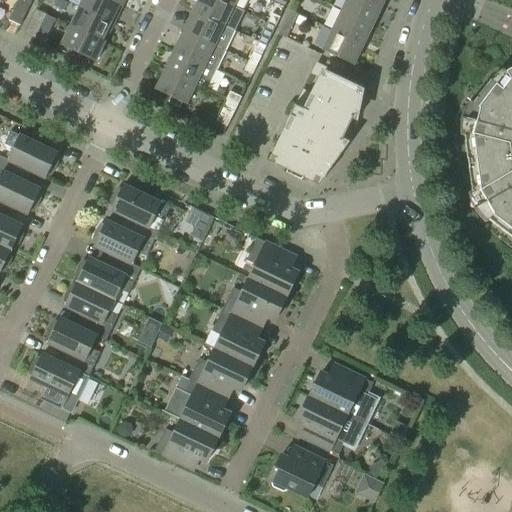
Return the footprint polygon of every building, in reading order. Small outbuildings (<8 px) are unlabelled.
[(20,25),(30,3),(25,0),(18,0),(9,20),(20,25)] [(113,24),(122,6),(110,0),(81,0),(78,7),(113,24)] [(197,0),(193,11),(223,26),(235,31),(244,12),(243,11),(233,6),(220,0),(197,0)] [(243,11),(248,0),(220,0),(233,6),(243,11)] [(372,26),(381,6),(368,0),(346,0),(342,11),(372,26)] [(104,42),(113,24),(78,7),(70,26),(104,42)] [(24,33),(35,39),(46,15),(35,9),(24,33)] [(278,34),(286,38),(298,14),(290,10),(278,34)] [(183,30),(225,51),(235,31),(223,26),(193,11),(183,30)] [(342,11),(332,30),(363,45),(372,26),(342,11)] [(271,14),(267,23),(275,26),(280,18),(271,14)] [(271,36),(275,26),(267,23),(258,42),(266,46),(271,36)] [(95,62),(104,42),(70,26),(60,45),(63,46),(60,51),(73,57),(75,52),(95,62)] [(183,30),(174,49),(216,70),(225,51),(183,30)] [(353,65),(363,45),(332,30),(322,50),(353,65)] [(174,49),(165,69),(196,84),(207,89),(216,70),(174,49)] [(253,53),(248,62),(256,66),(261,56),(253,53)] [(252,74),(256,66),(248,62),(244,71),(252,74)] [(288,125),(277,146),(274,147),(271,155),(273,156),(271,159),(318,182),(321,178),(324,179),(328,171),(327,169),(347,141),(342,139),(352,119),(356,120),(361,90),(353,86),(354,84),(346,81),(343,82),(323,72),(325,69),(316,65),(313,73),(321,76),(311,96),(303,92),(297,106),(294,105),(289,115),(298,120),(294,128),(288,125)] [(511,136),(511,133),(511,68),(506,72),(510,79),(502,89),(490,80),(473,103),(479,108),(472,134),(464,136),(472,191),(480,190),(494,213),(488,220),(511,238),(511,236),(511,136)] [(186,104),(196,84),(165,69),(155,90),(170,97),(168,102),(179,108),(181,102),(186,104)] [(230,92),(226,99),(238,104),(241,97),(230,92)] [(226,99),(215,121),(227,127),(238,104),(226,99)] [(14,146),(7,160),(23,168),(45,178),(47,174),(50,176),(55,168),(58,159),(55,158),(57,153),(10,131),(5,142),(14,146)] [(0,200),(6,204),(28,214),(30,210),(32,212),(38,204),(40,195),(38,194),(40,190),(18,179),(23,168),(7,160),(0,156),(0,200)] [(111,210),(132,220),(149,228),(155,214),(164,218),(169,207),(123,185),(121,189),(118,188),(113,195),(110,205),(113,206),(111,210)] [(0,245),(10,251),(12,247),(14,248),(20,241),(23,232),(20,230),(22,226),(0,216),(6,204),(0,200),(0,245)] [(190,236),(202,241),(213,217),(202,212),(190,236)] [(158,232),(149,228),(132,220),(127,231),(105,221),(103,225),(101,224),(95,232),(93,241),(95,242),(93,246),(115,256),(131,264),(132,264),(138,250),(147,254),(158,232)] [(248,279),(286,297),(298,272),(291,269),(297,258),(256,238),(246,260),(255,264),(248,279)] [(0,271),(1,271),(3,272),(9,264),(11,255),(9,254),(10,251),(0,245),(0,271)] [(78,279),(76,282),(114,300),(121,287),(129,291),(140,268),(132,264),(131,264),(115,256),(109,268),(88,258),(86,262),(83,261),(78,268),(75,277),(78,279)] [(222,310),(250,323),(263,329),(268,318),(274,321),(286,297),(248,279),(241,292),(233,288),(222,310)] [(80,329),(97,336),(97,337),(105,341),(116,318),(107,314),(114,300),(76,282),(74,285),(72,284),(66,292),(64,301),(66,302),(64,306),(86,317),(80,329)] [(257,340),(263,329),(250,323),(222,310),(212,331),(221,335),(214,349),(252,367),(264,343),(257,340)] [(63,365),(79,372),(79,373),(88,377),(99,355),(90,350),(97,337),(97,336),(80,329),(59,318),(57,322),(54,321),(49,329),(46,338),(49,339),(47,343),(68,353),(63,365)] [(171,331),(163,327),(158,337),(166,342),(171,331)] [(240,391),(252,367),(214,349),(207,363),(199,359),(188,380),(216,394),(228,399),(234,388),(240,391)] [(88,377),(79,373),(79,372),(63,365),(41,354),(39,358),(37,357),(33,361),(32,363),(31,366),(30,368),(29,371),(29,374),(31,375),(29,379),(46,387),(40,398),(71,413),(81,391),(88,377)] [(320,372),(309,396),(346,415),(355,419),(364,423),(375,400),(367,396),(373,383),(345,370),(332,364),(327,375),(320,372)] [(228,399),(216,394),(188,380),(180,376),(175,388),(163,411),(180,420),(218,438),(230,414),(223,410),(228,399)] [(309,396),(297,421),(303,424),(298,436),(310,441),(338,455),(344,443),(352,447),(364,423),(355,419),(346,415),(309,396)] [(164,429),(154,451),(194,470),(199,459),(206,462),(218,438),(180,420),(173,433),(164,429)] [(130,425),(125,423),(120,425),(117,430),(119,434),(124,437),(129,436),(131,430),(130,425)] [(287,489),(307,498),(314,483),(322,487),(333,466),(293,447),(288,458),(280,455),(268,480),(272,481),(271,483),(273,487),(283,492),(286,490),(287,489)] [(369,468),(375,477),(387,470),(381,461),(369,468)] [(369,489),(365,497),(374,501),(382,484),(365,476),(361,485),(369,489)]
